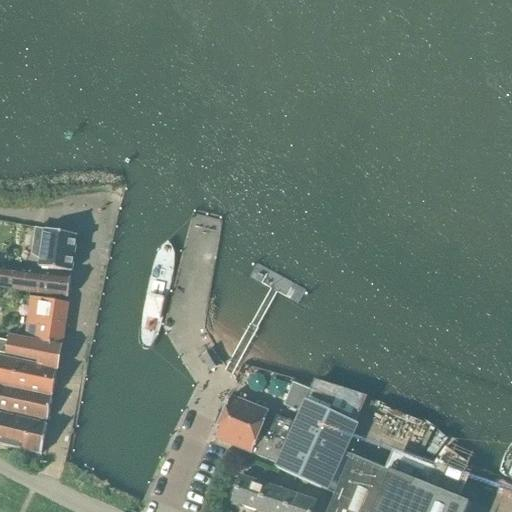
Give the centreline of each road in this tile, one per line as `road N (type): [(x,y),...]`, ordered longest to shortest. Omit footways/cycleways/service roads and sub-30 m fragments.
road 1 (residential): [(47,489),(100,233)]
road 2 (residential): [(201,239),(191,347),(212,387)]
road 3 (residential): [(162,511),(212,387)]
